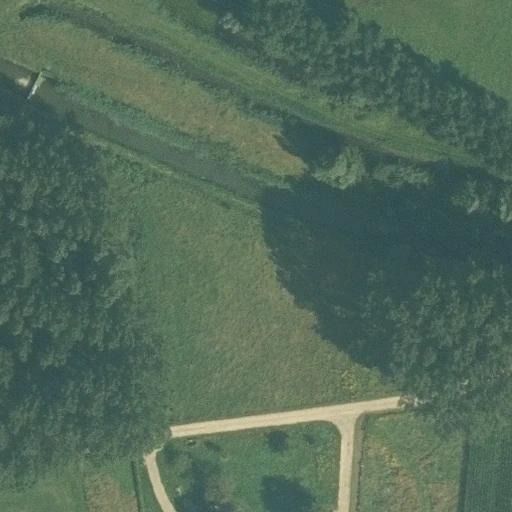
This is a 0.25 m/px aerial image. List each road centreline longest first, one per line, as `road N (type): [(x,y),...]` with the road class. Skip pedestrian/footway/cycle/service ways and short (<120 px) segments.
road 1 (track): [(0,21),(18,42),(269,149),(511,217)]
road 2 (track): [(0,460),(361,405),(511,365)]
